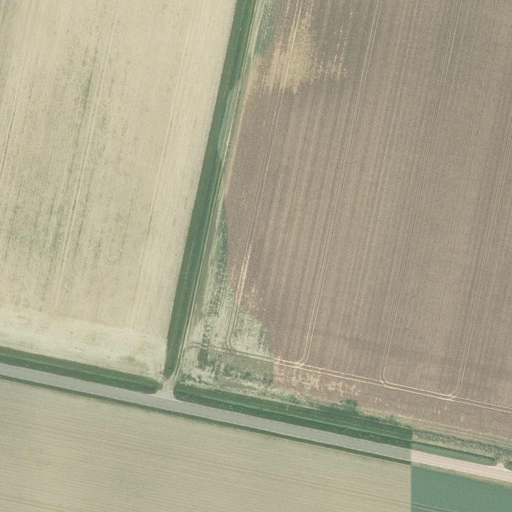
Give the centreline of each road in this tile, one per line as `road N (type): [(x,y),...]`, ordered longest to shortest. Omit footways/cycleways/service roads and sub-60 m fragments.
road 1 (unclassified): [(511,477),(0,369)]
road 2 (track): [(166,404),(252,0)]
